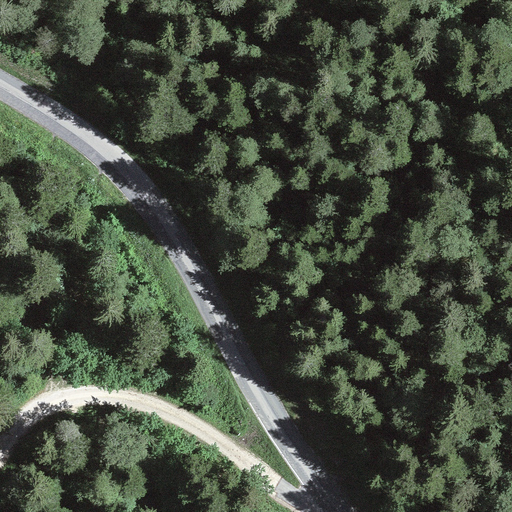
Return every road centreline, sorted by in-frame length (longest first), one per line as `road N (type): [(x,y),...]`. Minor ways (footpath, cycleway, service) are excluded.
road 1 (tertiary): [(341,511),(268,411),(155,206),(108,155),(0,83)]
road 2 (track): [(0,449),(48,404),(104,393),(188,422),(315,511)]
